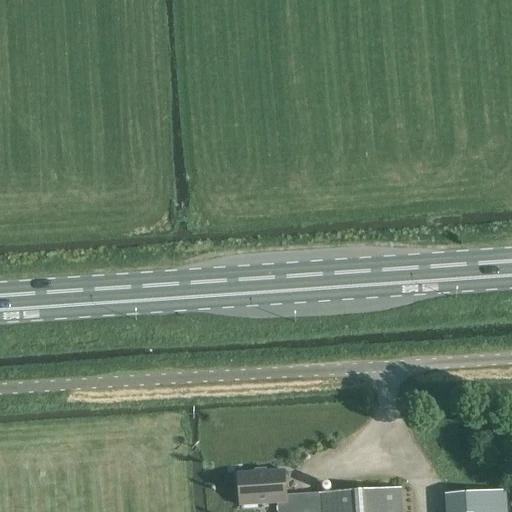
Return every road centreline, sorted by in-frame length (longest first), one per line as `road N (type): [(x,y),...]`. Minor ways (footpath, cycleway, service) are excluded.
road 1 (primary): [(0,303),(511,268)]
road 2 (unclassified): [(0,390),(511,358)]
